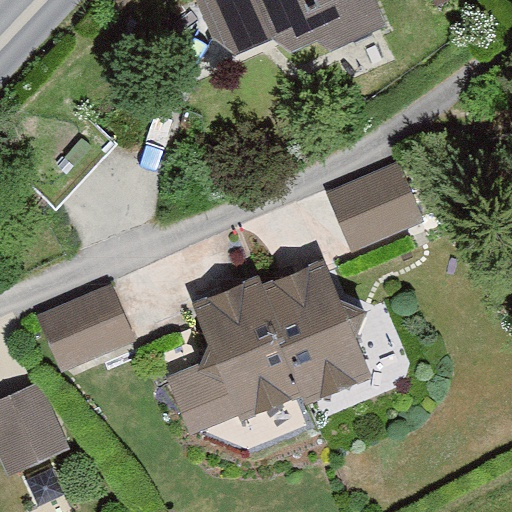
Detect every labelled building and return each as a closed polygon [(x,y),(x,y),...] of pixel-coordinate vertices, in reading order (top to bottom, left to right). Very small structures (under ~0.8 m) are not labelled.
[(378,22),(368,0),(205,0),(204,1),(227,54),(282,30),(289,47),(331,29),(336,41),(378,22)] [(21,179),(59,214),(120,148),(82,113),(21,179)] [(400,171),(331,198),(353,250),(421,223),(400,171)] [(365,376),(321,266),(260,290),(302,391),(305,401),(365,376)] [(302,391),(260,290),(257,282),(198,307),(222,364),(174,384),(192,425),(237,406),(241,417),(302,391)] [(133,342),(113,295),(46,323),(66,371),(133,342)] [(68,451),(42,393),(0,411),(0,444),(14,475),(68,451)]
